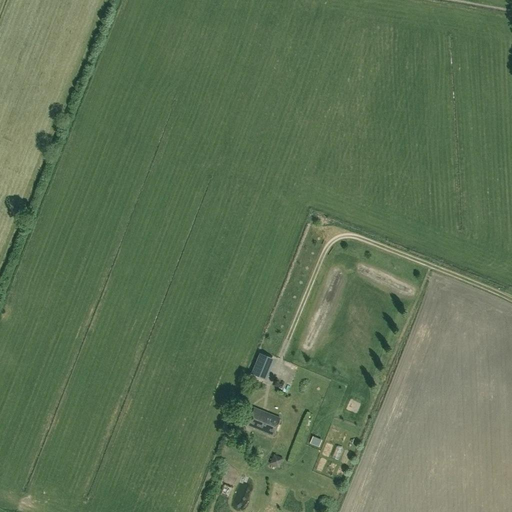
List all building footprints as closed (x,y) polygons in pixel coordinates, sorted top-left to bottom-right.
[(264,379),(272,359),(259,354),(251,373),(264,379)] [(307,408),(312,397),(286,385),(281,396),(307,408)] [(279,414),(282,404),(265,398),(262,409),(279,414)] [(254,408),(246,426),(272,437),(279,418),(254,408)] [(278,442),(273,450),(278,453),(283,445),(278,442)] [(273,454),(269,464),(279,469),(283,458),(273,454)]
